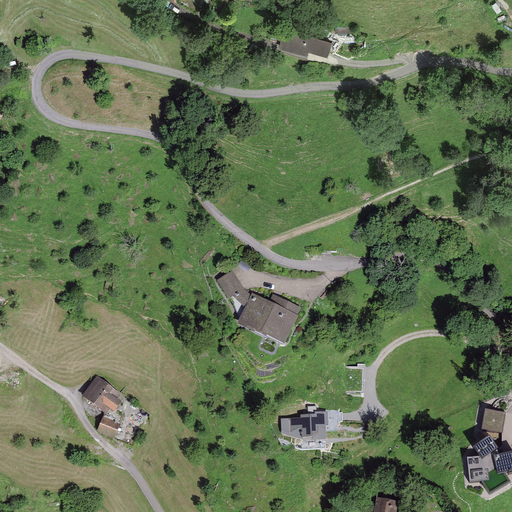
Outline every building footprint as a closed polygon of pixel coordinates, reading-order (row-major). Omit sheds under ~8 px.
[(324,39),(278,25),(273,42),(299,50),(300,46),(320,52),(324,39)] [(323,241),(323,251),(337,251),(337,241),(323,241)] [(244,295),(236,287),(227,271),(213,279),(223,297),(227,295),(239,305),(231,321),(273,341),(290,306),(268,295),(264,304),(244,295)] [(116,392),(95,377),(80,396),(102,412),(106,407),(109,410),(115,401),(112,399),(116,392)] [(505,411),(485,408),(482,429),(502,432),(505,411)] [(321,416),(288,417),(288,421),(278,421),(278,434),(288,434),(288,439),(321,438),(321,416)] [(115,425),(98,418),(94,429),(111,436),(115,425)] [(509,483),(503,472),(511,470),(511,453),(502,456),(489,438),(475,448),(482,457),(468,458),(470,482),(483,480),(490,493),(509,483)] [(388,511),(391,503),(374,499),(370,511),(388,511)]
